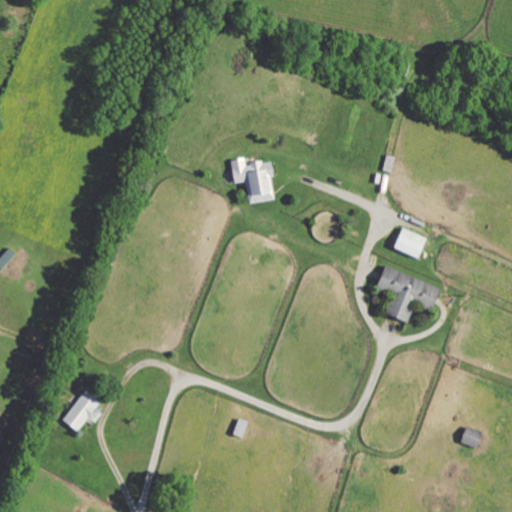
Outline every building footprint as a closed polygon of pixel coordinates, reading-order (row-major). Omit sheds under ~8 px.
[(245,204),(271,200),(266,160),(244,162),(244,158),(228,160),(231,184),(242,182),(245,204)] [(422,238),(398,227),(389,248),(414,258),(422,238)] [(437,288),(381,265),(373,286),(390,293),(382,315),(404,324),(412,305),(428,311),(437,288)] [(73,432),(99,404),(85,391),(59,419),(73,432)] [(478,431),(461,428),(458,444),(475,447),(478,431)]
